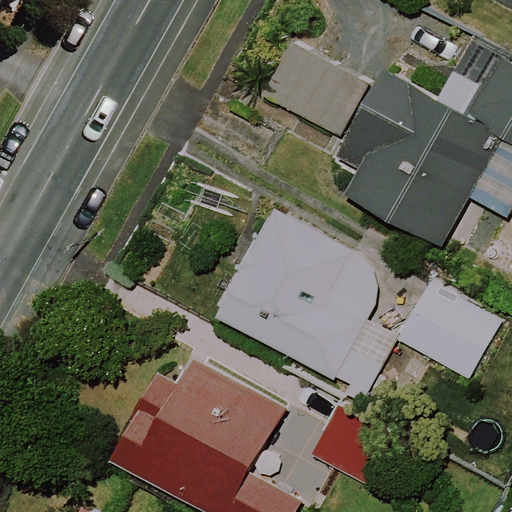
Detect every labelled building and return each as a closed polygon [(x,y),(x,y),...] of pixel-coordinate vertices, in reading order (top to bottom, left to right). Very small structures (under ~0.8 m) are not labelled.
[(373,89),(288,46),(261,99),(346,142),(342,152),(376,169),(359,203),(443,246),(467,198),(511,220),(511,67),(460,41),(431,97),(381,72),(373,89)] [(224,316),(352,388),(348,395),(364,404),(368,396),(385,367),(350,347),(391,274),(281,212),(224,316)] [(502,321),(432,281),(398,341),(468,381),(502,321)] [(292,410),(200,356),(183,385),(167,376),(120,456),(216,511),(299,511),(305,503),(255,473),(292,410)] [(388,430),(343,405),(314,457),(359,482),(388,430)]
